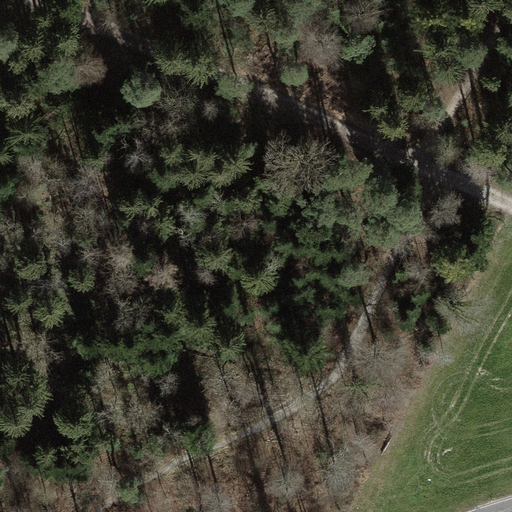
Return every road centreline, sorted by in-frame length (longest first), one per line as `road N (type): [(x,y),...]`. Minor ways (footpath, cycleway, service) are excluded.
road 1 (track): [(446,175),(329,380),(99,511)]
road 2 (track): [(417,162),(39,0)]
road 3 (track): [(511,10),(417,162)]
